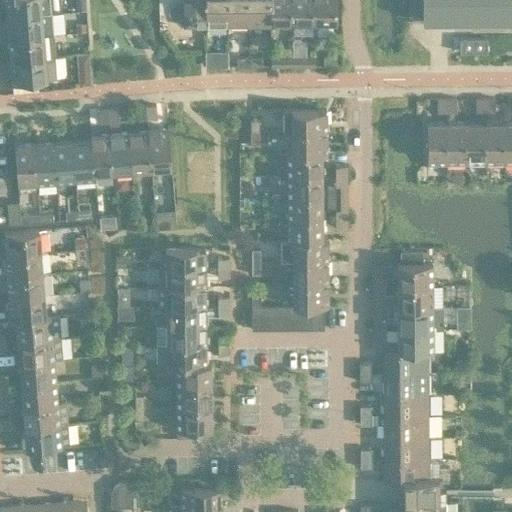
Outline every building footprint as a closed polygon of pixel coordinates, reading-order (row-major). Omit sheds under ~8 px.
[(5,0),(7,16),(42,13),(52,12),(50,0),(5,0)] [(83,0),(76,0),(77,9),(84,8),(83,0)] [(183,0),(184,26),(206,26),(205,0),(183,0)] [(227,0),(205,0),(206,26),(227,25),(227,0)] [(227,0),(227,25),(249,25),(249,0),(227,0)] [(249,0),(249,25),(271,25),(270,0),(249,0)] [(270,0),(271,25),(292,25),(292,0),(270,0)] [(292,0),(292,25),(314,25),(313,0),(292,0)] [(336,0),(313,0),(314,25),(336,25),(336,0)] [(509,20),(509,0),(422,0),(423,20),(509,20)] [(43,34),(42,13),(7,16),(8,37),(43,34)] [(45,56),(43,34),(8,37),(10,59),(45,56)] [(459,52),(487,52),(487,38),(459,38),(459,52)] [(87,54),(77,54),(78,60),(82,64),(88,63),(88,59),(87,54)] [(55,55),(45,56),(10,59),(12,81),(57,77),(55,55)] [(237,65),(249,65),(249,56),(237,56),(237,65)] [(262,56),(249,56),(249,65),(262,65),(262,56)] [(280,65),(293,65),(293,56),(280,56),(280,65)] [(305,56),(293,56),(293,65),(305,65),(305,56)] [(324,65),(336,65),(336,56),(324,56),(324,65)] [(437,110),(446,110),(446,98),(437,98),(437,110)] [(456,98),(446,98),(446,110),(456,110),(456,98)] [(475,109),(485,109),(485,98),(475,98),(475,109)] [(485,98),(485,109),(494,109),(494,98),(485,98)] [(147,106),(148,117),(157,116),(156,105),(147,106)] [(148,117),(147,106),(137,106),(138,118),(148,117)] [(108,109),(109,120),(119,120),(118,108),(108,109)] [(100,121),(109,120),(108,109),(99,110),(100,121)] [(283,131),(291,131),(326,131),(326,109),(283,109),(283,131)] [(250,119),(251,132),(259,131),(259,119),(250,119)] [(485,160),(504,160),(504,121),(485,122),(485,160)] [(427,161),(447,161),(447,122),(427,122),(427,161)] [(447,122),(447,161),(466,161),(466,122),(447,122)] [(466,161),(485,160),(485,122),(466,122),(466,161)] [(168,127),(149,129),(152,168),(171,166),(168,127)] [(149,129),(129,131),(132,169),(152,168),(149,129)] [(113,171),(132,169),(129,131),(110,132),(113,171)] [(259,144),(259,131),(251,132),(251,144),(259,144)] [(291,131),(292,152),(292,153),(322,153),(327,153),(326,131),(291,131)] [(90,134),(91,139),(94,172),(95,172),(113,171),(110,132),(90,134)] [(91,139),(72,140),(75,179),(95,177),(95,172),(94,172),(91,139)] [(56,181),(75,179),(72,140),(53,142),(56,181)] [(37,182),(56,181),(53,142),(34,143),(37,182)] [(17,184),(37,182),(34,143),(14,145),(17,184)] [(287,152),(287,174),(322,174),(322,153),(292,153),(292,152),(287,152)] [(337,165),(337,174),(346,174),(346,165),(337,165)] [(322,196),(322,174),(287,174),(287,196),(322,196)] [(346,184),(346,174),(337,174),(338,184),(346,184)] [(322,217),(322,196),(287,196),(287,217),(322,217)] [(21,223),(20,214),(19,201),(7,202),(9,224),(21,223)] [(78,209),(79,218),(91,217),(91,208),(78,209)] [(338,208),(338,217),(347,217),(347,208),(338,208)] [(79,218),(78,209),(65,210),(66,219),(79,218)] [(52,211),(40,212),(40,221),(53,220),(52,211)] [(40,212),(20,214),(21,223),(40,221),(40,212)] [(165,215),(155,216),(156,226),(166,225),(165,215)] [(322,239),(322,238),(322,217),(287,217),(287,239),(292,239),(322,239)] [(347,227),(347,217),(338,217),(338,227),(347,227)] [(4,232),(6,254),(40,251),(39,229),(4,232)] [(83,237),(75,238),(76,248),(84,247),(83,237)] [(327,238),(322,238),(322,239),(292,239),(287,239),(284,239),(284,249),(288,254),(292,254),(292,261),(327,261),(327,238)] [(166,247),(166,267),(205,267),(205,247),(166,247)] [(251,261),(260,261),(260,249),(251,249),(251,261)] [(6,254),(7,275),(42,272),(40,251),(6,254)] [(401,263),(423,262),(423,251),(401,251),(401,263)] [(217,257),(217,267),(228,267),(228,257),(217,257)] [(260,274),(260,261),(251,261),(251,274),(260,274)] [(327,282),(327,261),(292,261),(293,282),(327,282)] [(397,263),(397,285),(432,284),(432,262),(423,262),(401,263),(397,263)] [(205,286),(205,267),(166,267),(166,286),(205,286)] [(228,276),(228,267),(217,267),(217,276),(228,276)] [(7,275),(9,297),(44,294),(42,272),(7,275)] [(373,285),(385,285),(385,275),(373,275),(373,285)] [(88,280),(79,280),(80,291),(89,290),(88,280)] [(328,304),(327,282),(293,282),(293,305),(300,305),(312,305),(324,305),(328,304)] [(397,285),(398,306),(432,306),(432,284),(397,285)] [(385,295),(385,285),(373,285),(373,295),(385,295)] [(205,286),(166,286),(158,286),(158,305),(166,305),(205,305),(205,286)] [(252,292),(252,305),(260,305),(260,292),(252,292)] [(46,315),(44,294),(9,297),(11,319),(16,319),(16,318),(46,315)] [(217,296),(217,305),(229,305),(228,296),(217,296)] [(205,325),(205,305),(166,305),(166,325),(205,325)] [(229,315),(229,305),(217,305),(217,315),(229,315)] [(252,329),(264,329),(264,305),(260,305),(252,305),(252,329)] [(276,305),(264,305),(264,329),(276,329),(276,305)] [(288,305),(276,305),(276,329),(288,329),(288,305)] [(293,305),(288,305),(288,329),(300,329),(300,305),(293,305)] [(312,305),(300,305),(300,329),(312,329),(312,305)] [(324,305),(312,305),(312,329),(324,329),(324,305)] [(398,306),(398,328),(432,328),(432,306),(398,306)] [(46,315),(16,318),(16,319),(17,340),(60,336),(58,314),(46,315)] [(374,319),(374,328),(385,328),(385,319),(374,319)] [(205,344),(205,325),(166,325),(167,344),(205,344)] [(398,338),(398,349),(398,350),(427,349),(427,350),(441,350),(440,328),(432,328),(398,328),(385,328),(374,328),(374,338),(398,338)] [(217,334),(217,343),(229,343),(229,334),(217,334)] [(17,340),(19,361),(54,358),(62,358),(60,336),(17,340)] [(229,353),(229,343),(217,343),(217,353),(229,353)] [(205,344),(167,344),(159,344),(159,364),(176,364),(176,363),(206,363),(206,362),(205,344)] [(383,349),(383,371),(428,371),(427,350),(427,349),(398,350),(398,349),(383,349)] [(19,361),(21,383),(56,380),(54,358),(19,361)] [(211,362),(206,362),(206,363),(176,363),(176,364),(176,385),(211,384),(211,362)] [(359,371),(371,371),(371,362),(359,362),(359,371)] [(124,380),(133,380),(132,367),(124,367),(124,380)] [(371,381),(371,371),(359,371),(359,381),(371,381)] [(383,371),(384,393),(428,392),(428,371),(383,371)] [(0,374),(0,384),(8,384),(8,374),(0,374)] [(57,401),(56,380),(21,383),(22,404),(57,401)] [(0,394),(9,393),(8,384),(0,384),(0,394)] [(176,385),(176,406),(211,406),(211,384),(176,385)] [(384,393),(384,415),(428,414),(428,392),(384,393)] [(135,407),(143,407),(143,394),(135,394),(135,407)] [(22,404),(24,426),(67,422),(65,401),(57,401),(22,404)] [(360,405),(360,415),(371,414),(371,405),(360,405)] [(211,428),(211,406),(176,406),(176,428),(211,428)] [(144,419),(143,407),(135,407),(135,419),(144,419)] [(431,452),(437,452),(436,434),(441,434),(441,412),(430,413),(431,452)] [(371,414),(360,415),(360,424),(371,424),(371,414)] [(384,415),(384,436),(428,436),(428,414),(384,415)] [(0,417),(0,426),(0,428),(12,427),(11,417),(0,417)] [(69,444),(67,422),(24,426),(26,448),(69,444)] [(12,427),(0,428),(1,437),(12,436),(12,427)] [(384,436),(384,458),(428,457),(428,436),(384,436)] [(360,448),(360,458),(372,458),(371,448),(360,448)] [(384,480),(403,480),(403,479),(428,479),(428,478),(428,457),(384,458),(384,480)] [(372,458),(360,458),(360,467),(372,467),(372,458)] [(438,478),(428,478),(428,479),(403,479),(403,480),(403,495),(403,499),(438,499),(438,495),(438,478)] [(123,480),(111,488),(111,507),(133,507),(133,480),(123,480)] [(180,486),(180,506),(219,506),(219,486),(180,486)] [(438,511),(438,499),(403,499),(403,511),(438,511)] [(74,511),(73,500),(64,501),(64,511),(74,511)] [(54,511),(64,511),(64,501),(54,502),(54,511)]
